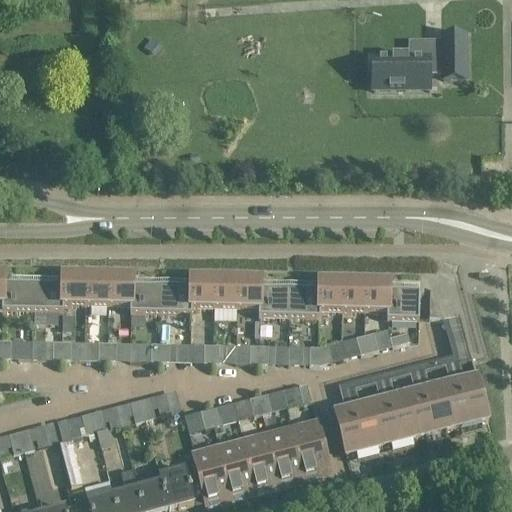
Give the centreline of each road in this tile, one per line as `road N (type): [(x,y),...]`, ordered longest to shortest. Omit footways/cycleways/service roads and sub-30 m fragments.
road 1 (tertiary): [(511,238),(430,219),(116,219)]
road 2 (unknown): [(321,381),(57,394)]
road 3 (residential): [(305,511),(511,456)]
road 4 (unknown): [(321,381),(433,352),(432,324)]
road 5 (unknown): [(346,500),(321,381)]
